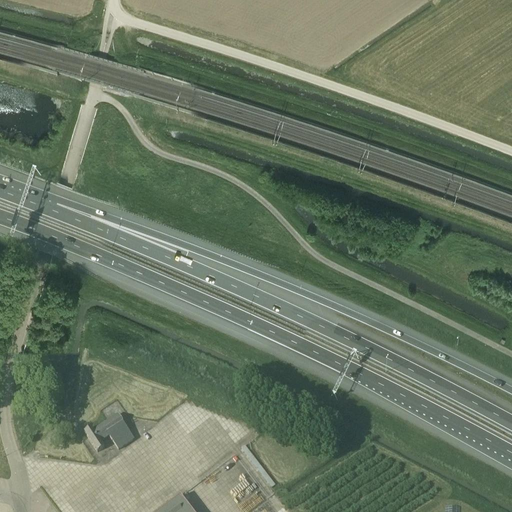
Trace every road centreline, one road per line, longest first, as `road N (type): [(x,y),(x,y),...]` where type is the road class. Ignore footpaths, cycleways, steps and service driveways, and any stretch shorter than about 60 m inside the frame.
road 1 (motorway): [(0,218),(290,341),(511,453)]
road 2 (motorway): [(511,421),(300,314),(45,207)]
road 3 (motorway): [(511,391),(195,248),(83,211),(45,207)]
road 4 (unclassified): [(92,94),(122,108),(160,152),(239,182),(329,263),(511,354)]
road 5 (unclassified): [(22,511),(4,426),(7,379),(92,94)]
road 6 (unclassified): [(511,151),(139,24),(118,13),(115,0)]
road 7 (unknown): [(0,482),(182,482),(217,511)]
